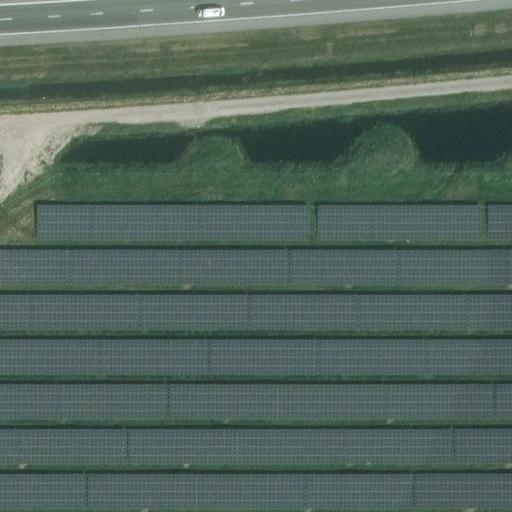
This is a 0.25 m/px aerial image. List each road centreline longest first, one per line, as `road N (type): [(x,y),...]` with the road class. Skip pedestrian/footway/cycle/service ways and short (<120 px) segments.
road 1 (unclassified): [(511,89),(0,121)]
road 2 (motorway): [(0,21),(315,0)]
